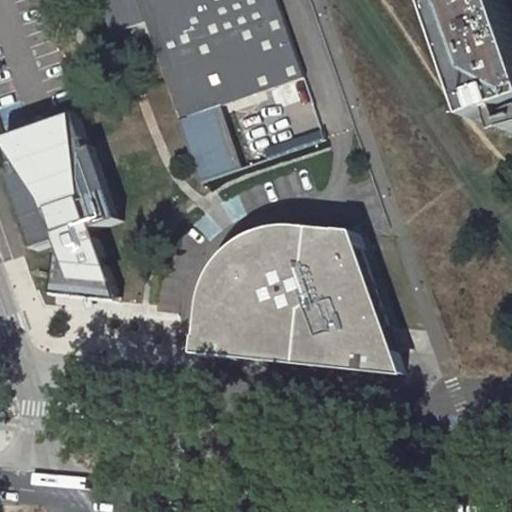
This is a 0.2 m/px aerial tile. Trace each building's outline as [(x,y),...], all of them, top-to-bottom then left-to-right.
[(145,22),(180,120),(226,104),(305,76),(278,0),(104,0),(116,32),(145,22)] [(511,14),(507,0),(438,0),(482,123),(503,116),(510,137),(511,136),(511,14)] [(226,104),(180,120),(204,188),(250,172),(226,104)] [(28,132),(5,139),(13,165),(20,162),(23,172),(16,174),(12,175),(17,191),(21,205),(26,219),(26,220),(31,234),(36,250),(40,248),(58,242),(61,251),(56,253),(51,290),(86,295),(116,298),(112,285),(106,269),(94,231),(114,224),(119,223),(114,207),(111,200),(109,193),(104,179),(100,164),(95,149),(91,150),(90,150),(87,141),(79,115),(57,122),(49,125),(48,125),(43,127),(42,127),(35,130),(28,132)] [(209,302),(208,309),(207,315),(206,325),(204,342),(203,342),(201,360),(233,363),(243,364),(243,361),(257,363),(263,363),(264,363),(276,365),(277,365),(283,366),(284,366),(289,366),(290,366),(303,368),(310,369),(324,370),(337,372),(344,372),(364,375),(373,376),(407,380),(401,361),(401,360),(395,344),(393,338),(391,331),(389,325),(386,319),(382,307),(378,293),(373,281),(369,268),(367,264),(364,255),(367,254),(362,239),(345,236),(345,237),(331,236),(324,235),(318,234),(306,233),(304,233),(298,232),(291,233),(284,233),(277,235),(272,236),(265,238),(257,242),(252,244),(248,247),(247,248),(241,252),(237,255),(231,261),(229,264),(227,266),(223,272),(219,277),(216,282),(216,283),(215,284),(213,290),(211,296),(209,302)] [(511,511),(511,505),(494,503),(493,511),(503,511),(511,511)]
